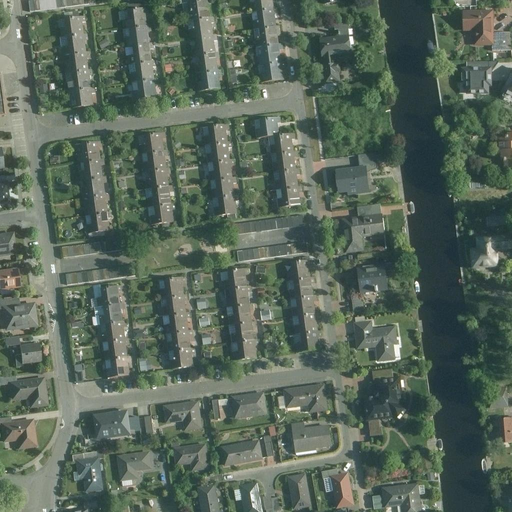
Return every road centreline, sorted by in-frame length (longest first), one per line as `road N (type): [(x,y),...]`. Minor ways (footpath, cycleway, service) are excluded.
road 1 (residential): [(300,102),(32,138)]
road 2 (residential): [(300,102),(336,370)]
road 3 (residential): [(336,370),(69,405)]
road 4 (residential): [(336,370),(348,457),(238,478)]
road 5 (residential): [(42,214),(69,405)]
